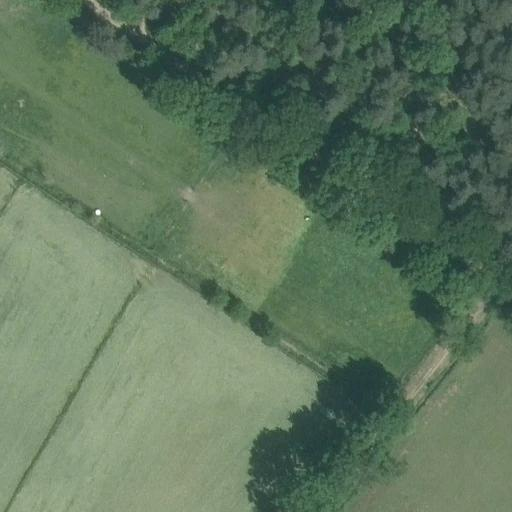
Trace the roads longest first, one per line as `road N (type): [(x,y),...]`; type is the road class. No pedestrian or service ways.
road 1 (track): [(511,296),(132,33)]
road 2 (track): [(492,283),(304,511)]
